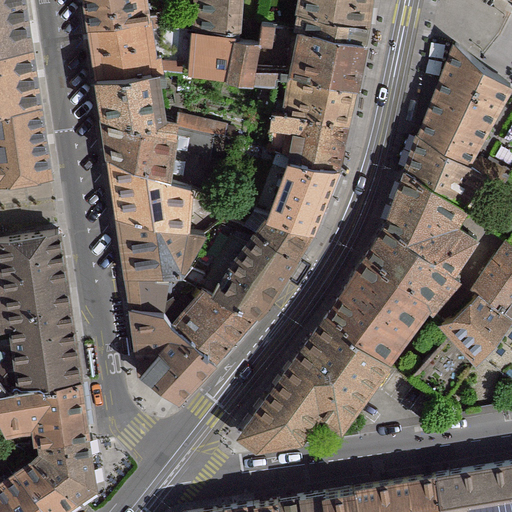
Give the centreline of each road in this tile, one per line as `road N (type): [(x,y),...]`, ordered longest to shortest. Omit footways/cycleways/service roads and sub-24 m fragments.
road 1 (residential): [(409,0),(356,214),(314,290),(179,464)]
road 2 (residential): [(179,464),(137,430),(118,396),(104,313),(88,283),(44,0)]
road 3 (tertiary): [(511,435),(248,474),(179,464)]
